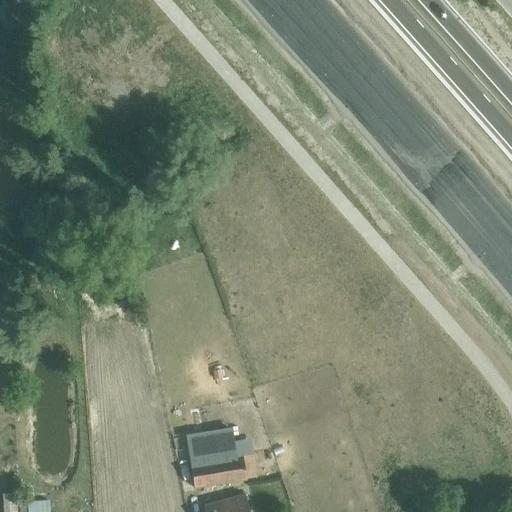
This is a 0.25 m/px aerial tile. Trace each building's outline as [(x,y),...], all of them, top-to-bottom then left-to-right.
[(34,0),(13,0),(9,28),(30,30),(34,0)] [(244,253),(229,184),(193,192),(208,261),(244,253)] [(276,357),(262,294),(212,305),(226,368),(276,357)] [(335,356),(293,363),(302,419),(350,411),(346,387),(341,388),(335,356)] [(232,426),(186,434),(194,487),(247,478),(247,477),(257,476),(253,453),(237,456),(232,426)] [(0,473),(0,479),(2,492),(11,491),(8,473),(0,473)] [(17,511),(16,492),(2,493),(3,511),(17,511)] [(249,511),(244,493),(204,504),(205,511),(249,511)] [(49,511),(48,499),(18,502),(19,511),(49,511)]
